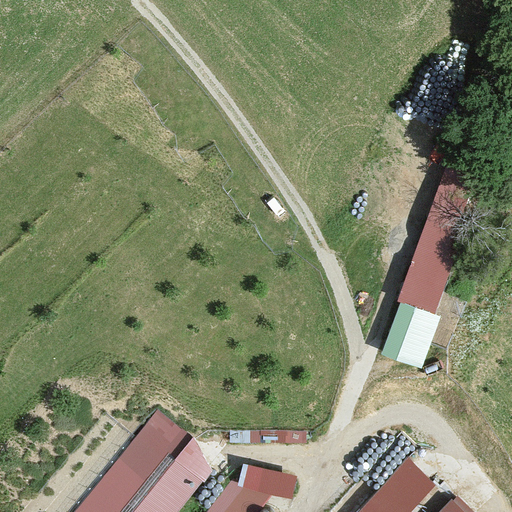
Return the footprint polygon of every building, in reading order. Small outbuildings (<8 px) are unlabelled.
[(479,173),(447,160),(396,297),(399,298),(436,309),(479,173)] [(399,298),(381,350),(421,364),(440,313),(399,298)] [(152,420),(74,511),(162,511),(203,463),(152,420)] [(407,450),(353,511),(403,511),(436,475),(407,450)] [(228,476),(203,511),(252,511),(269,489),(269,487),(296,491),(301,468),(245,458),(241,478),(228,476)] [(272,488),(268,501),(288,506),(292,494),(272,488)] [(475,511),(457,494),(450,496),(434,511),(475,511)]
